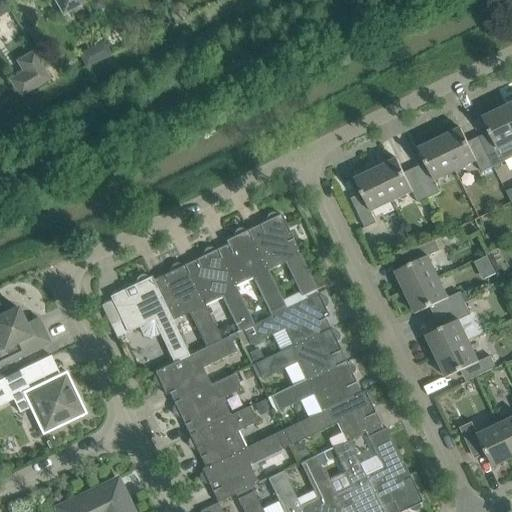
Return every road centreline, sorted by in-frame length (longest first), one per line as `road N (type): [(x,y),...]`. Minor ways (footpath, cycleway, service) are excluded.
road 1 (residential): [(133,437),(69,300),(72,277),(288,170)]
road 2 (residential): [(457,511),(288,170)]
road 3 (residential): [(288,170),(511,59)]
road 4 (residential): [(0,503),(133,437)]
